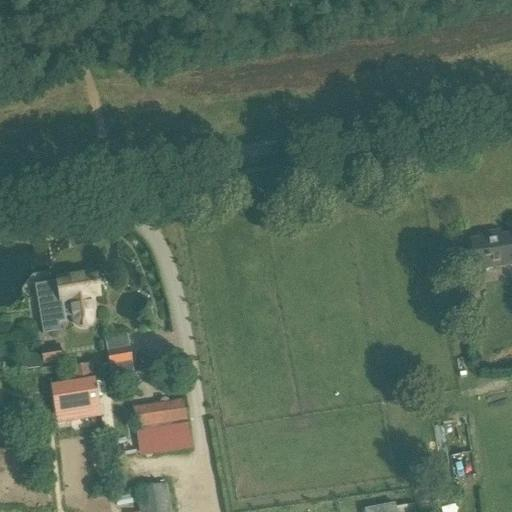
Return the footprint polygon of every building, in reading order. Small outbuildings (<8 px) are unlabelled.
[(470,244),(475,272),(504,267),(503,261),(511,259),(511,237),(494,240),(493,233),(478,235),(480,243),(470,244)] [(97,295),(93,272),(55,278),(56,281),(43,283),(46,295),(39,296),(45,331),(42,332),(42,333),(59,331),(57,316),(70,315),(73,322),(77,327),(83,328),(89,325),(91,319),(92,313),(89,296),(97,295)] [(463,302),(474,301),(469,272),(458,274),(463,302)] [(107,351),(110,365),(131,361),(129,347),(107,351)] [(41,356),(43,367),(62,364),(60,353),(41,356)] [(133,373),(131,361),(110,365),(111,376),(133,373)] [(94,379),(50,386),(57,424),(71,421),(69,409),(87,407),(89,418),(101,416),(94,379)] [(185,401),(132,409),(140,458),(193,450),(185,401)] [(138,491),(141,511),(170,511),(166,487),(138,491)] [(363,511),(396,511),(394,503),(363,509),(363,511)]
